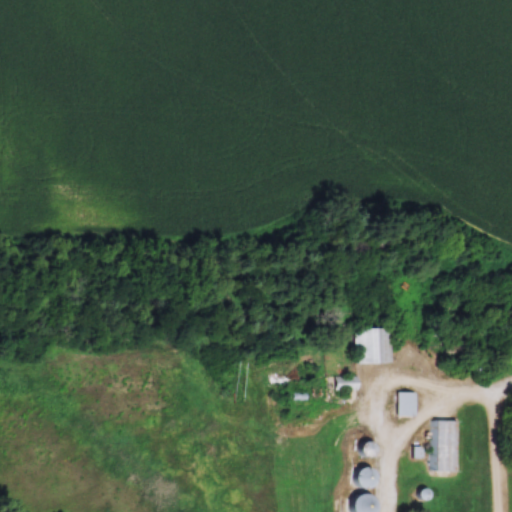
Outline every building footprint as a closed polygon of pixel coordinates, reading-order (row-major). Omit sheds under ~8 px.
[(391,365),(391,329),(353,329),(353,365),(391,365)] [(355,377),(333,377),(333,391),(355,391),(355,377)] [(414,417),(414,394),(396,394),(396,417),(414,417)] [(459,422),(430,421),(430,472),(459,472),(459,422)] [(345,510),(348,511),(366,511),(371,503),(354,493),(345,510)]
